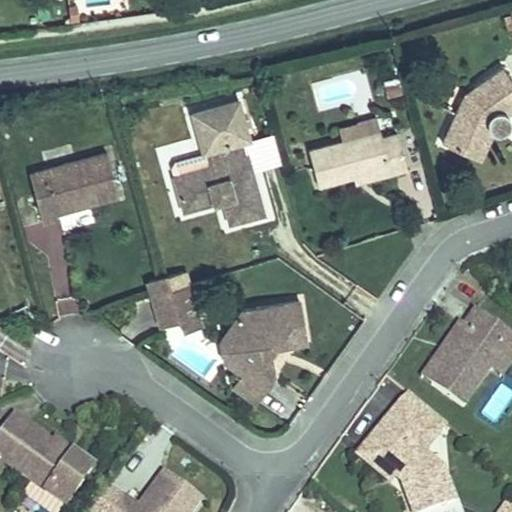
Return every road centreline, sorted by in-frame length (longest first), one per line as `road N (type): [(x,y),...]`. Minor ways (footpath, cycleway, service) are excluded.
road 1 (secondary): [(0,75),(166,51),(388,0)]
road 2 (residential): [(511,215),(452,232),(274,478)]
road 3 (residential): [(83,363),(141,381),(274,478)]
